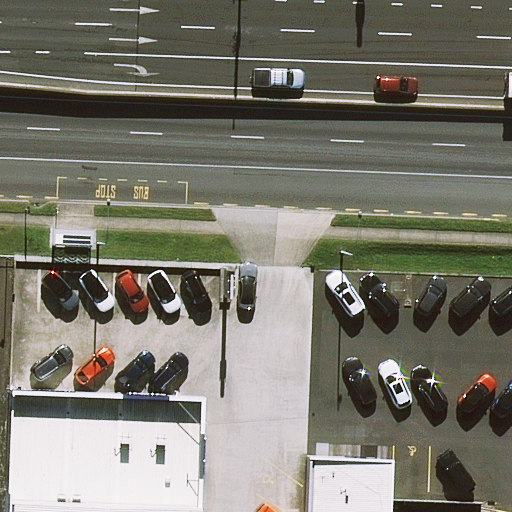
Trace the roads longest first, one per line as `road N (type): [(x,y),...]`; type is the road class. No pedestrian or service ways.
road 1 (trunk): [(0,13),(511,37)]
road 2 (trunk): [(511,154),(0,132)]
